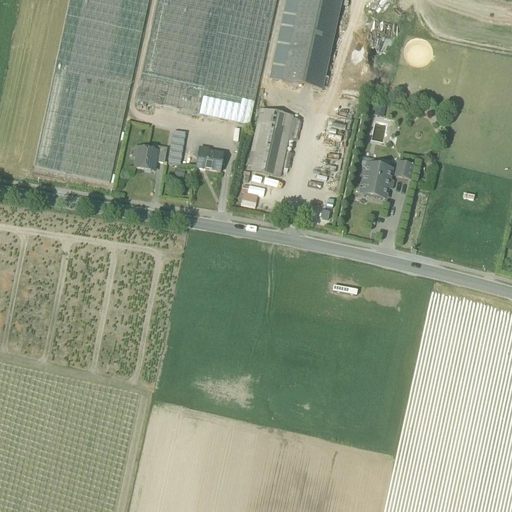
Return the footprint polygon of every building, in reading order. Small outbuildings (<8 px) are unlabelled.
[(149,0),(69,0),(33,168),(109,184),(149,0)] [(157,0),(136,103),(198,116),(223,0),(157,0)] [(276,0),(223,0),(198,116),(249,127),(276,0)] [(289,0),(272,81),(282,83),(299,0),(289,0)] [(299,0),(282,83),(322,92),(341,0),(299,0)] [(371,116),(384,118),(386,108),(373,105),(371,116)] [(247,172),(279,179),(292,119),(260,112),(247,172)] [(168,166),(180,168),(184,140),(173,138),(168,166)] [(155,163),(164,165),(167,150),(157,148),(156,153),(157,153),(155,163)] [(135,170),(154,173),(155,163),(157,153),(156,153),(138,150),(135,170)] [(208,152),(199,150),(196,170),(220,174),(223,157),(208,154),(208,152)] [(395,178),(409,181),(412,168),(398,165),(395,178)] [(368,199),(377,201),(377,198),(385,199),(387,191),(391,191),(393,184),(388,183),(390,174),(383,172),(383,171),(375,169),(374,170),(367,169),(361,194),(369,196),(368,199)] [(255,210),(258,197),(263,198),(265,190),(244,186),(240,207),(255,210)]
